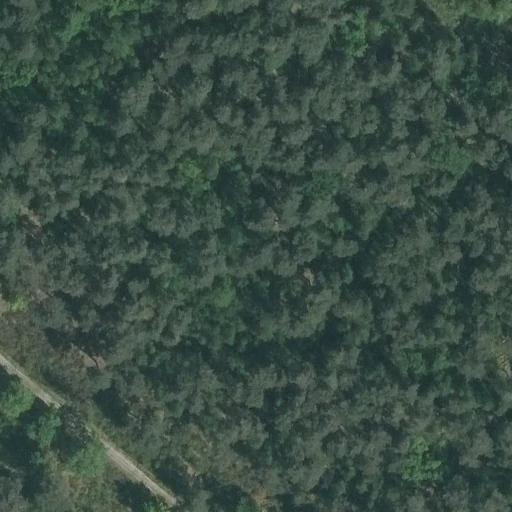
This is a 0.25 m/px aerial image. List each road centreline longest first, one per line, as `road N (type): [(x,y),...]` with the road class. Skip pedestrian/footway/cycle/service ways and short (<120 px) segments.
road 1 (track): [(0,363),(173,511)]
road 2 (track): [(511,400),(408,511)]
